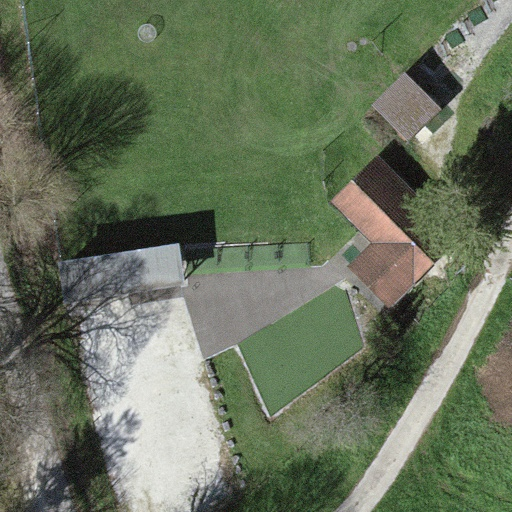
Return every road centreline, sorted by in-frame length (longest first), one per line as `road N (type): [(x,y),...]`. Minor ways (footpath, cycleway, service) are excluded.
road 1 (track): [(511,234),(413,422),(349,511)]
road 2 (track): [(0,300),(57,511)]
